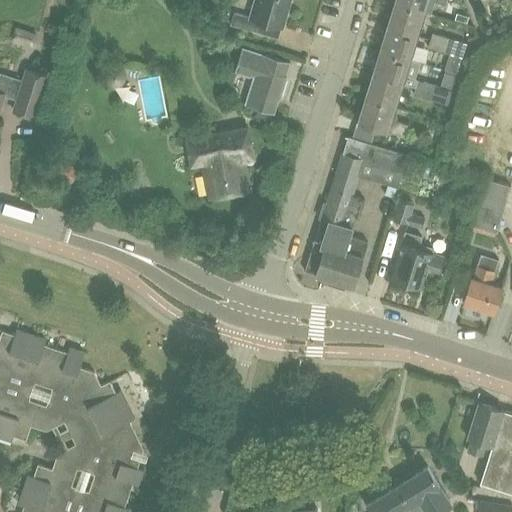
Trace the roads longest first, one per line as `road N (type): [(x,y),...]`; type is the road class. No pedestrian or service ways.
road 1 (residential): [(358,0),(261,302)]
road 2 (primary): [(253,326),(444,347)]
road 3 (residential): [(205,511),(253,326)]
road 4 (primary): [(444,347),(346,315),(261,302)]
road 5 (primary): [(92,239),(253,326)]
road 6 (primary): [(261,302),(168,260),(92,239)]
